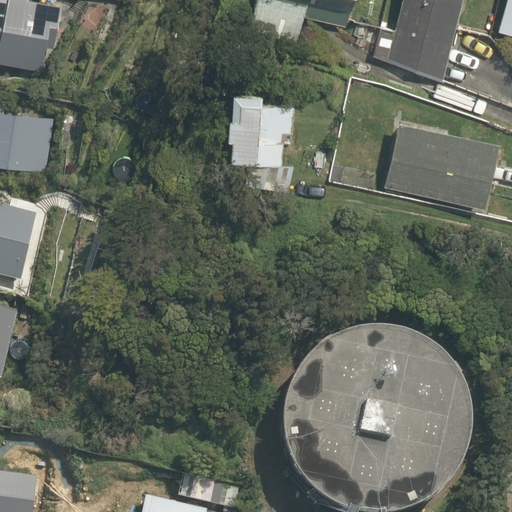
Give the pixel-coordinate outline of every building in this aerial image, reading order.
[(63,2),(51,0),(0,0),(0,64),(50,73),(63,2)] [(261,0),(252,38),(296,48),(303,18),(342,27),(346,13),(293,0),(261,0)] [(381,26),(374,56),(443,82),(464,0),(403,0),(396,30),(381,26)] [(511,0),(503,0),(495,30),(511,34),(511,0)] [(226,163),(283,165),(284,134),(292,134),(293,96),(228,94),(226,163)] [(56,120),(0,109),(0,169),(45,178),(56,120)] [(396,138),(386,186),(486,208),(501,142),(400,120),(396,138)] [(341,182),(344,167),(335,165),(332,180),(341,182)] [(34,214),(0,205),(0,281),(16,285),(34,214)] [(18,312),(0,307),(0,383),(0,384),(18,312)] [(345,511),(418,511),(424,511),(443,496),(460,479),(470,458),(476,435),(475,411),(468,388),(456,367),(439,351),(420,339),(398,332),(376,330),(354,334),(333,342),(315,352),(297,371),(287,392),(283,417),(284,439),(291,462),(302,481),(318,497),(339,509),(345,511)] [(27,511),(31,474),(0,471),(0,511),(27,511)] [(206,511),(207,509),(146,496),(143,511),(206,511)]
